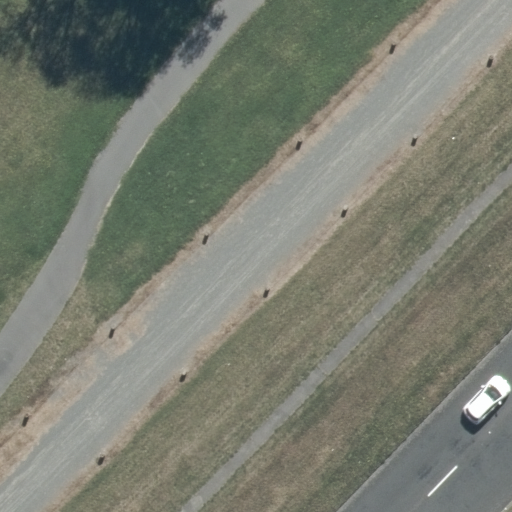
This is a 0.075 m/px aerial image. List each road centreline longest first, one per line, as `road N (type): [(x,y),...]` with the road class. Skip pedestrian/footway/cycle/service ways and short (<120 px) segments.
road 1 (track): [(504,0),(2,511)]
road 2 (secondary): [(413,511),(511,413)]
